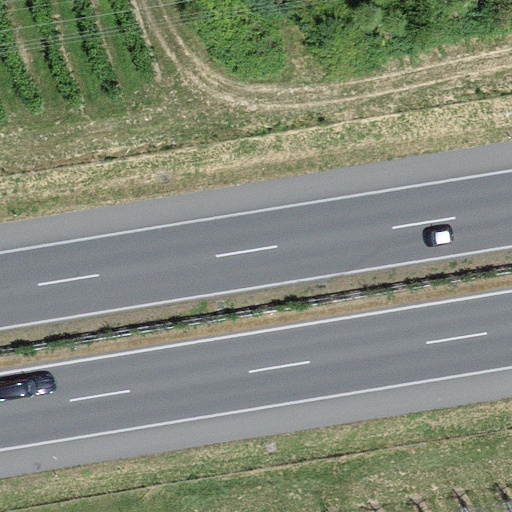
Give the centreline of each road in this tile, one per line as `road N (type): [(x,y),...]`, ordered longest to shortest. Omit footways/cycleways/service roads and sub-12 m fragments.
road 1 (motorway): [(0,412),(511,329)]
road 2 (motorway): [(511,209),(0,291)]
